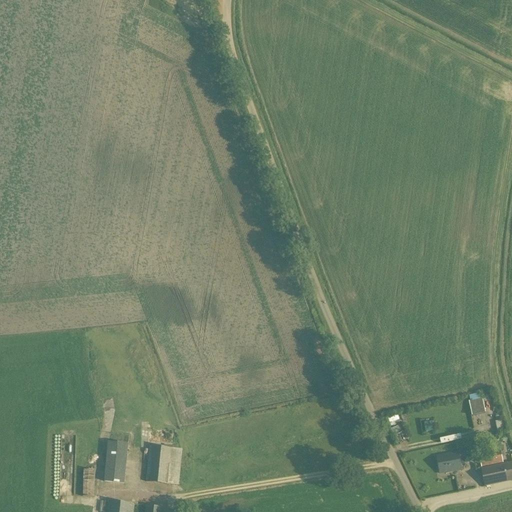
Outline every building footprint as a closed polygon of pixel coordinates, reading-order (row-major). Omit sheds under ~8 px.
[(482,398),(469,401),(471,416),(485,414),(482,398)] [(425,432),(436,431),(435,421),(423,423),(425,432)] [(505,443),(508,438),(503,434),(499,440),(505,443)] [(124,484),(128,444),(108,442),(104,482),(124,484)] [(178,486),(182,450),(150,446),(146,482),(178,486)] [(474,448),(457,452),(436,456),(440,474),(461,470),(459,459),(467,458),(467,460),(476,458),(474,448)] [(482,468),(503,463),(500,450),(479,454),(482,468)] [(511,455),(511,456),(511,459),(511,463),(481,469),(485,487),(511,481),(511,455)] [(94,497),(95,471),(83,470),(82,497),(94,497)] [(133,511),(134,505),(109,502),(100,502),(99,511),(163,511),(164,508),(145,505),(144,511),(133,511)]
